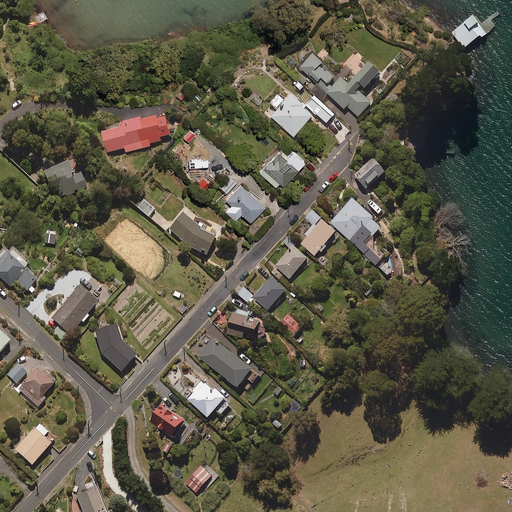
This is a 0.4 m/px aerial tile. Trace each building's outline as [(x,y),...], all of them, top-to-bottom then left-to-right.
[(47,18),(43,11),(34,18),(38,24),(47,18)] [(487,33),(475,17),(453,33),(464,49),(487,33)] [(329,84),(335,77),(328,70),(326,72),(320,67),(324,63),(314,54),(301,68),(318,83),(322,78),(329,84)] [(381,73),(371,63),(350,85),(342,78),(328,93),(345,110),(348,107),(359,117),(372,103),(358,90),(363,85),(366,89),(381,73)] [(255,93),(250,98),(258,105),(263,100),(255,93)] [(286,102),(278,95),(270,104),(278,111),(272,118),(294,138),(313,117),(305,109),(306,108),(292,95),(286,102)] [(315,95),(305,105),(316,116),(317,115),(327,124),(335,115),(315,95)] [(171,135),(167,118),(159,120),(158,116),(143,120),(143,118),(110,126),(111,130),(103,132),(108,153),(125,148),(126,153),(151,147),(150,144),(162,141),(161,138),(171,135)] [(288,155),(281,148),(259,172),(276,187),(280,182),(283,185),(305,160),(293,149),(288,155)] [(388,173),(376,158),(356,175),(367,189),(388,173)] [(74,177),(68,164),(43,173),(53,200),(86,188),(81,175),(74,177)] [(237,182),(229,174),(219,185),(226,192),(237,182)] [(265,206),(240,183),(226,198),(232,204),(226,211),(235,220),(242,213),(250,222),(265,206)] [(331,222),(365,254),(370,249),(364,244),(372,235),(374,237),(383,227),(354,198),(331,222)] [(154,210),(143,201),(137,208),(148,217),(154,210)] [(321,218),(312,209),(305,217),(314,226),(321,218)] [(215,243),(182,216),(169,232),(186,245),(187,244),(203,257),(215,243)] [(317,227),(315,225),(306,235),(308,237),(302,244),(315,256),(320,251),(322,253),(328,247),(326,245),(337,233),(323,220),(317,227)] [(309,259),(294,246),(276,266),(290,279),(309,259)] [(374,247),(366,255),(377,265),(384,257),(374,247)] [(9,254),(4,250),(0,254),(0,278),(10,287),(16,280),(27,290),(36,280),(24,269),(29,263),(13,249),(9,254)] [(388,260),(380,266),(387,276),(395,269),(388,260)] [(288,290),(274,277),(255,299),(268,311),(288,290)] [(98,303),(79,287),(51,319),(70,335),(81,322),(83,323),(89,317),(87,316),(98,303)] [(255,297),(244,288),(238,294),(249,304),(255,297)] [(228,334),(254,342),(256,337),(264,339),(268,327),(260,324),(262,320),(249,316),(250,314),(236,309),(228,334)] [(303,327),(289,315),(281,324),(295,336),(303,327)] [(118,336),(115,326),(95,333),(102,355),(121,373),(135,358),(128,348),(116,337),(118,336)] [(0,353),(10,343),(0,333),(0,353)] [(199,357),(239,389),(242,385),(249,391),(253,385),(246,380),(253,370),(214,338),(199,357)] [(27,373),(18,365),(8,375),(17,384),(27,373)] [(55,383),(37,367),(18,390),(39,407),(46,399),(43,397),(55,383)] [(215,391),(202,381),(186,401),(209,420),(216,411),(222,416),(231,404),(226,400),(228,398),(216,389),(215,391)] [(184,421),(162,406),(150,422),(173,438),(184,421)] [(56,441),(39,425),(15,450),(32,466),(56,441)] [(173,445),(167,441),(162,450),(168,454),(173,445)] [(208,474),(200,466),(185,483),(197,494),(206,483),(209,486),(218,476),(211,470),(208,474)] [(105,511),(97,489),(77,497),(82,511),(105,511)]
